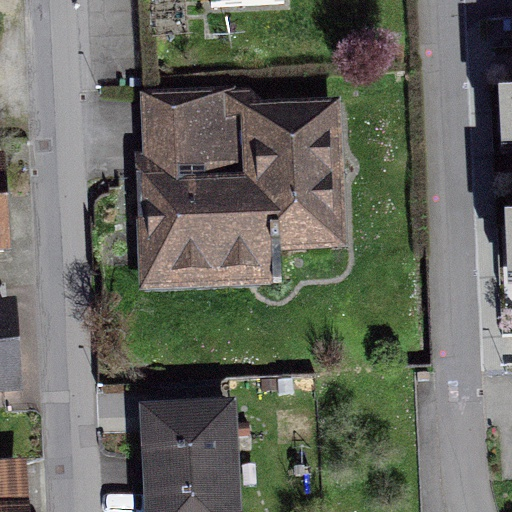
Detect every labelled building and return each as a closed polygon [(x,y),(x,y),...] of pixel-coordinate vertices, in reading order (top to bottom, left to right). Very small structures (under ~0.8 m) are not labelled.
[(196,0),(197,13),(273,9),(272,0),(196,0)] [(151,180),(157,302),(283,297),(282,272),(351,269),(345,119),(284,122),(283,99),(162,105),(165,179),(151,180)] [(0,261),(10,262),(9,173),(0,172),(0,261)] [(511,215),(503,215),(503,293),(511,293),(511,215)] [(0,400),(24,400),(20,308),(0,308),(0,400)] [(145,511),(239,511),(236,417),(143,420),(145,511)] [(0,474),(0,511),(24,511),(23,473),(0,474)]
